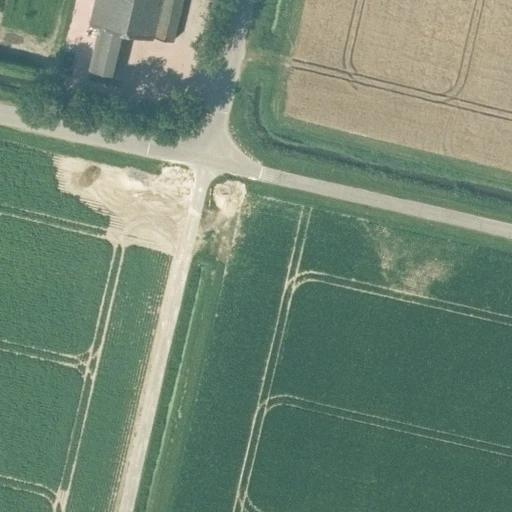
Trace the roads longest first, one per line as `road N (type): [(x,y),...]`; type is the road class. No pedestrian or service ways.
road 1 (track): [(125,511),(205,161)]
road 2 (unclassified): [(511,231),(205,161)]
road 3 (track): [(231,55),(511,118)]
road 4 (unclassified): [(205,161),(0,114)]
road 5 (unclassified): [(205,161),(244,0)]
